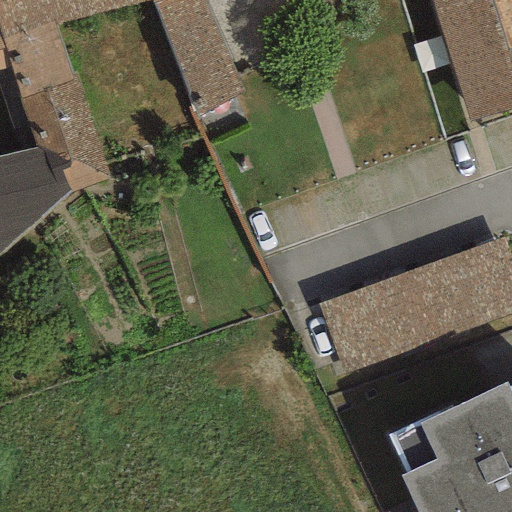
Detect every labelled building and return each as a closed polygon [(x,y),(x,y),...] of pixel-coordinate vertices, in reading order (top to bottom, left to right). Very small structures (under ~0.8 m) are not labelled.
[(157,0),(0,0),(0,37),(9,68),(18,99),(72,81),(55,24),(150,3),(157,1),(157,0)] [(161,0),(157,1),(150,3),(194,120),(243,94),(205,0),(161,0)] [(430,0),(467,123),(511,109),(511,68),(508,54),(491,0),(430,0)] [(511,52),(511,0),(491,0),(508,54),(511,52)] [(0,69),(9,68),(0,37),(0,69)] [(72,81),(18,99),(35,148),(58,161),(68,190),(107,179),(75,80),(72,81)] [(0,252),(68,190),(58,161),(35,148),(0,156),(0,252)] [(511,273),(501,241),(319,304),(342,373),(511,313),(511,273)] [(503,383),(389,435),(405,474),(397,476),(414,511),(511,511),(511,384),(505,387),(503,383)]
